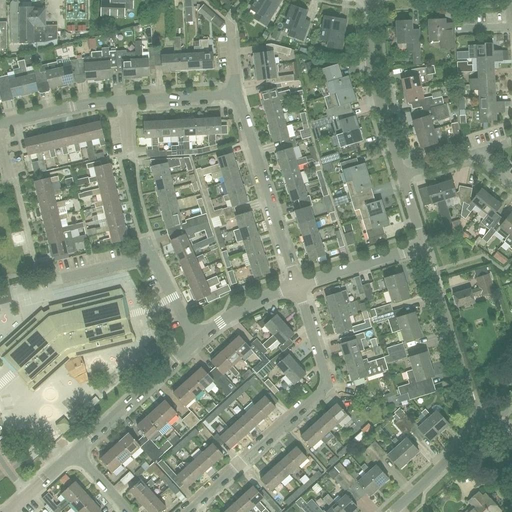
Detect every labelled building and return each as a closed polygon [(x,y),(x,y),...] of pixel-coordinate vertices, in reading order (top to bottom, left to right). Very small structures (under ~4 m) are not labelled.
[(110,0),(110,1),(102,1),(101,15),(124,16),(124,7),(132,8),(132,0),(110,0)] [(265,26),(268,20),(262,17),(273,0),(255,0),(250,9),(256,13),(253,18),(265,26)] [(228,4),(226,11),(234,13),(236,6),(228,4)] [(21,43),(37,43),(45,43),(45,42),(42,42),(42,38),(56,38),(56,39),(57,39),(57,26),(45,26),(45,9),(44,9),(43,8),(39,8),(38,9),(33,9),(33,8),(16,8),(16,5),(10,5),(11,42),(21,42),(21,43)] [(199,11),(210,21),(214,15),(203,6),(199,11)] [(302,41),(307,28),(300,26),(306,12),(291,6),(283,28),(291,30),(288,36),(302,41)] [(185,22),(193,22),(192,7),(185,7),(185,22)] [(341,49),(346,20),(324,17),(321,40),(328,41),(327,47),(341,49)] [(444,26),(444,19),(429,20),(430,40),(440,40),(440,46),(452,46),(451,25),(444,26)] [(420,51),(419,36),(412,36),(411,21),(396,22),(397,43),(406,43),(407,51),(420,51)] [(173,43),(174,55),(175,71),(188,70),(187,54),(180,54),(179,37),(173,38),(173,43)] [(199,47),(201,69),(214,68),(213,52),(208,53),(207,40),(199,40),(199,47)] [(134,42),(135,53),(136,77),(149,76),(149,70),(155,69),(154,47),(148,47),(148,58),(141,58),(140,41),(134,42)] [(476,46),(477,59),(485,58),(485,56),(502,56),(502,50),(493,51),(492,43),(484,43),(484,45),(476,46)] [(290,49),(276,45),(275,52),(288,55),(290,49)] [(194,47),(194,54),(187,54),(188,70),(201,69),(199,47),(194,47)] [(116,51),(117,71),(123,71),(123,78),(136,77),(135,53),(127,53),(126,50),(116,51)] [(96,52),(99,80),(112,78),(111,68),(116,67),(117,72),(117,71),(116,51),(109,51),(110,60),(102,61),(102,51),(96,52)] [(76,56),(79,75),(85,74),(86,81),(99,80),(96,52),(91,52),(92,62),(84,63),(83,59),(81,59),(81,55),(76,56)] [(255,64),(256,67),(273,65),(272,52),(254,54),(254,56),(252,58),(253,64),(255,64)] [(162,71),(175,71),(174,55),(161,56),(162,71)] [(58,68),(62,86),(75,83),(74,76),(79,75),(76,56),(71,56),(71,61),(70,61),(69,58),(62,60),(62,59),(56,61),(58,68)] [(485,58),(477,59),(478,71),(494,70),(493,61),(502,61),(502,56),(485,56),(485,58)] [(23,60),(18,61),(25,94),(38,91),(37,85),(42,84),(39,68),(33,70),(34,74),(26,76),(24,68),(25,68),(23,60)] [(25,94),(18,61),(17,61),(19,69),(14,70),(16,78),(8,80),(7,76),(2,77),(5,92),(12,91),(13,97),(25,94)] [(50,89),(62,86),(58,68),(49,70),(47,64),(38,66),(39,68),(42,84),(48,82),(50,89)] [(276,64),(273,65),(256,67),(256,70),(254,71),(255,77),(257,78),(258,80),(275,78),(274,72),(277,72),(276,64)] [(324,97),(329,95),(350,88),(346,76),(342,77),(338,64),(322,69),(324,76),(323,76),(325,84),(321,85),(319,88),(322,96),(324,97)] [(437,74),(436,66),(428,67),(428,75),(437,74)] [(404,91),(421,87),(420,84),(428,82),(425,68),(421,68),(414,70),(415,76),(401,79),(404,91)] [(494,70),(478,71),(478,78),(469,79),(469,84),(494,83),(494,70)] [(279,83),(281,83),(294,81),(300,80),(299,74),(293,75),(293,74),(278,76),(279,83)] [(487,95),(495,94),(494,83),(469,84),(470,89),(478,89),(479,97),(487,96),(487,95)] [(441,98),(432,99),(431,97),(423,98),(421,87),(404,91),(406,103),(417,101),(419,107),(430,105),(430,108),(443,104),(442,99),(441,98)] [(263,105),(279,101),(296,97),(301,96),(303,95),(302,90),(289,93),(289,92),(285,93),(284,91),(277,93),(275,88),(260,92),(263,105)] [(326,117),(336,114),(341,113),(339,106),(354,101),(350,88),(329,95),(333,108),(325,111),(326,117)] [(487,107),(504,107),(504,101),(495,102),(495,94),(487,95),(487,96),(479,97),(479,109),(487,109),(487,107)] [(266,117),(282,113),(279,101),(263,105),(266,117)] [(443,104),(430,108),(432,115),(412,121),(416,135),(433,129),(431,122),(439,120),(437,114),(445,112),(443,104)] [(480,122),(483,122),(488,122),(488,121),(496,120),(495,112),(504,112),(504,107),(487,107),(487,109),(479,109),(480,122)] [(270,130),(285,126),(282,113),(266,117),(270,130)] [(336,135),(357,128),(353,116),(339,121),(336,114),(326,117),(327,118),(309,123),(311,130),(332,124),(336,135)] [(189,136),(196,136),(195,119),(194,117),(188,118),(187,120),(182,120),(183,136),(184,150),(190,150),(189,136)] [(195,119),(196,136),(208,135),(207,118),(195,119)] [(210,151),(218,149),(217,144),(215,144),(214,134),(221,134),(220,118),(207,118),(208,135),(209,146),(210,151)] [(183,136),(182,120),(169,121),(170,137),(183,136)] [(89,133),(91,140),(98,138),(100,146),(105,145),(100,121),(86,125),(88,134),(89,133)] [(170,137),(169,121),(156,122),(157,138),(158,138),(170,137)] [(158,151),(159,151),(158,138),(157,138),(156,122),(144,122),(145,139),(151,138),(151,150),(147,150),(147,158),(159,157),(158,151)] [(95,159),(94,154),(91,140),(89,133),(88,134),(86,125),(73,127),(76,137),(77,136),(78,143),(86,141),(88,149),(86,149),(89,161),(95,159)] [(289,138),(285,126),(270,130),(273,142),(289,138)] [(62,130),(66,146),(74,144),(76,152),(80,151),(78,143),(77,136),(76,137),(73,127),(62,130)] [(444,140),(440,127),(433,129),(416,135),(420,148),(423,147),(425,155),(449,147),(446,139),(444,140)] [(357,128),(336,135),(342,154),(358,149),(356,143),(361,141),(357,128)] [(68,154),(66,146),(62,130),(50,133),(54,149),(61,147),(63,155),(68,154)] [(40,145),(41,152),(49,150),(51,158),(56,157),(54,149),(50,133),(36,136),(39,145),(40,145)] [(34,174),(46,171),(41,152),(40,145),(39,145),(36,136),(24,139),(28,155),(36,153),(39,163),(32,165),(34,174)] [(210,151),(209,146),(196,149),(197,155),(199,154),(210,151)] [(276,152),(280,165),(295,160),(291,148),(276,152)] [(203,176),(211,173),(236,166),(232,153),(217,158),(219,164),(201,169),(203,176)] [(295,160),(280,165),(284,177),(299,172),(297,166),(307,163),(305,157),(295,160)] [(154,179),(170,176),(169,169),(180,166),(179,158),(151,160),(152,167),(151,167),(154,179)] [(183,158),(187,171),(193,170),(189,158),(183,158)] [(104,179),(113,177),(110,164),(101,166),(100,161),(86,165),(87,170),(94,168),(96,177),(88,178),(90,183),(97,181),(104,180),(104,179)] [(346,183),(367,176),(363,164),(348,168),(346,162),(340,164),(346,183)] [(225,182),(240,178),(236,166),(211,173),(213,180),(223,177),(225,182)] [(299,172),(284,177),(288,189),(303,184),(299,172)] [(157,192),(173,188),(170,176),(154,179),(157,192)] [(352,202),(358,200),(356,194),(371,189),(367,176),(346,183),(352,202)] [(46,193),(53,191),(51,184),(59,182),(58,177),(34,182),(38,196),(47,194),(46,193)] [(100,194),(116,190),(113,177),(104,179),(104,180),(97,181),(99,188),(91,190),(93,195),(100,194)] [(228,195),(244,190),(240,178),(225,182),(228,195)] [(462,202),(465,187),(458,186),(457,192),(455,192),(451,180),(439,184),(444,200),(451,198),(454,205),(462,202)] [(306,196),(303,184),(288,189),(291,201),(306,196)] [(443,200),(444,200),(439,184),(426,188),(429,196),(420,199),(423,207),(436,202),(445,231),(453,229),(443,200)] [(481,210),(491,197),(481,189),(473,199),(471,197),(472,188),(465,187),(462,202),(469,205),(465,210),(469,213),(475,205),(481,210)] [(160,204),(176,200),(173,188),(157,192),(160,204)] [(49,205),(56,203),(54,196),(62,194),(61,189),(53,191),(46,193),(47,194),(38,196),(41,209),(49,207),(49,205)] [(109,203),(119,201),(116,190),(100,194),(102,201),(94,203),(96,208),(103,206),(110,204),(109,203)] [(244,190),(228,195),(232,207),(248,202),(244,190)] [(501,205),(491,197),(481,210),(478,214),(483,219),(481,222),(490,230),(491,228),(496,222),(491,218),(501,205)] [(76,211),(81,210),(79,201),(78,202),(77,198),(72,199),(76,211)] [(362,220),(384,213),(380,200),(365,205),(363,199),(358,200),(352,202),(355,211),(359,209),(362,220)] [(163,216),(179,212),(176,200),(160,204),(163,216)] [(214,211),(211,200),(206,201),(211,219),(224,215),(222,209),(214,211)] [(113,216),(122,214),(119,201),(109,203),(110,204),(103,206),(105,213),(93,216),(94,221),(99,220),(107,218),(113,217),(113,216)] [(64,202),(56,203),(49,205),(49,207),(41,209),(43,221),(52,218),(52,217),(59,215),(57,208),(65,206),(64,202)] [(183,230),(209,221),(204,206),(199,208),(201,215),(190,219),(190,220),(186,222),(186,223),(182,225),(183,230)] [(294,211),(298,223),(313,219),(309,206),(294,211)] [(327,211),(325,206),(316,208),(317,214),(327,211)] [(182,225),(179,212),(163,216),(166,229),(182,225)] [(239,229),(254,224),(250,212),(235,216),(239,229)] [(52,218),(43,221),(46,233),(55,231),(55,230),(62,228),(60,220),(68,219),(67,213),(59,215),(52,217),(52,218)] [(388,225),(384,213),(362,220),(370,244),(386,239),(385,233),(374,236),(373,229),(388,225)] [(504,231),(501,236),(505,240),(511,231),(511,213),(500,227),(504,231)] [(97,234),(102,233),(110,231),(116,229),(116,228),(125,226),(122,214),(113,216),(113,217),(107,218),(108,225),(100,227),(100,225),(95,227),(97,234)] [(313,219),(298,223),(302,235),(317,230),(313,219)] [(184,249),(191,246),(188,239),(195,236),(194,234),(199,231),(204,230),(211,228),(209,221),(183,230),(185,235),(171,241),(176,254),(185,250),(184,249)] [(462,221),(454,222),(455,229),(463,228),(462,221)] [(55,231),(46,233),(49,246),(58,243),(58,242),(71,239),(70,232),(84,228),(83,223),(62,228),(55,230),(55,231)] [(243,241),(258,236),(254,224),(239,229),(243,241)] [(116,229),(110,231),(111,238),(98,241),(100,246),(128,239),(125,226),(116,228),(116,229)] [(216,236),(227,233),(226,229),(220,231),(219,227),(214,228),(216,236)] [(211,228),(204,230),(207,239),(213,236),(211,228)] [(491,228),(490,230),(482,239),(483,239),(487,243),(496,232),(491,228)] [(306,247),(321,243),(317,230),(302,235),(306,247)] [(503,243),(509,247),(511,249),(511,231),(505,240),(503,243)] [(347,246),(355,244),(352,232),(344,235),(347,246)] [(223,238),(228,236),(227,233),(216,236),(219,244),(224,242),(223,238)] [(58,243),(49,246),(52,257),(68,254),(66,245),(77,243),(87,241),(86,235),(71,239),(58,242),(58,243)] [(215,242),(213,236),(207,239),(206,239),(208,245),(215,242)] [(247,253),(262,248),(258,236),(243,241),(247,253)] [(189,260),(196,258),(193,251),(200,248),(198,243),(191,246),(184,249),(185,250),(176,254),(181,265),(190,262),(189,260)] [(310,260),(325,255),(321,243),(306,247),(310,260)] [(247,253),(250,265),(266,260),(262,248),(247,253)] [(501,252),(495,255),(500,265),(505,262),(501,252)] [(194,272),(201,270),(198,262),(205,259),(203,255),(196,258),(189,260),(190,262),(181,265),(186,277),(195,273),(194,272)] [(266,260),(250,265),(254,278),(270,273),(266,260)] [(199,284),(206,281),(203,274),(210,271),(208,267),(201,270),(194,272),(195,273),(186,277),(191,289),(200,285),(199,284)] [(237,283),(234,275),(233,271),(228,272),(232,285),(237,283)] [(389,291),(406,285),(402,273),(385,278),(389,291)] [(489,274),(487,274),(476,278),(479,288),(470,290),(470,288),(454,294),(458,307),(464,305),(464,306),(474,303),(472,296),(481,294),(481,295),(494,291),(489,274)] [(211,294),(209,288),(220,283),(217,276),(206,281),(199,284),(200,285),(191,289),(189,290),(192,296),(194,295),(196,300),(211,294)] [(42,281),(27,285),(29,293),(44,289),(42,281)] [(365,298),(372,296),(369,283),(361,286),(364,293),(365,298)] [(219,296),(231,291),(228,285),(216,290),(219,296)] [(409,297),(406,285),(389,291),(392,303),(409,297)] [(129,321),(130,315),(127,308),(124,297),(125,295),(120,289),(65,302),(49,306),(50,309),(44,313),(41,310),(28,322),(0,347),(0,357),(2,358),(9,367),(13,373),(19,376),(27,386),(30,390),(33,393),(65,364),(68,372),(69,376),(75,379),(80,385),(88,380),(84,364),(80,356),(135,343),(135,338),(133,334),(129,321)] [(330,309),(345,304),(349,303),(346,291),(326,297),(330,309)] [(330,309),(333,321),(348,316),(345,304),(330,309)] [(373,317),(392,311),(390,304),(371,310),(373,317)] [(392,311),(373,317),(375,324),(395,319),(392,311)] [(397,318),(399,325),(390,328),(392,333),(418,325),(414,313),(397,318)] [(273,335),(285,324),(277,315),(265,326),(273,335)] [(348,316),(333,321),(337,334),(352,329),(348,316)] [(372,322),(360,325),(362,331),(374,329),(372,322)] [(261,352),(264,354),(267,351),(266,350),(278,340),(282,345),(294,334),(285,324),(273,335),(262,345),(259,348),(261,352)] [(418,325),(392,333),(401,330),(404,342),(422,337),(418,325)] [(340,344),(344,356),(359,352),(356,341),(365,338),(363,333),(346,338),(347,342),(340,344)] [(230,344),(242,358),(251,350),(259,359),(261,361),(265,365),(270,361),(264,354),(261,352),(259,348),(253,342),(249,346),(239,336),(237,335),(233,338),(234,341),(230,344)] [(253,342),(259,348),(262,345),(257,339),(253,342)] [(221,353),(233,366),(242,358),(230,344),(227,344),(224,347),(224,349),(221,353)] [(387,348),(389,355),(404,351),(402,344),(387,348)] [(404,351),(389,355),(391,362),(406,358),(404,351)] [(223,375),(229,370),(235,377),(238,374),(232,366),(233,366),(221,353),(218,352),(215,355),(215,357),(211,361),(223,375)] [(348,368),(368,362),(367,358),(362,359),(359,352),(344,356),(348,368)] [(413,370),(430,364),(426,352),(409,358),(413,370)] [(285,375),(297,365),(289,355),(277,366),(285,375)] [(368,362),(348,368),(352,381),(367,376),(365,370),(381,365),(383,372),(388,370),(384,358),(368,362)] [(252,370),(256,374),(265,365),(261,361),(252,370)] [(414,382),(434,376),(430,364),(413,370),(415,377),(408,379),(409,384),(398,387),(400,395),(407,392),(416,390),(414,382)] [(294,385),(306,374),(297,365),(285,375),(294,385)] [(214,381),(207,373),(201,367),(192,376),(204,390),(214,381)] [(249,370),(242,376),(245,380),(252,373),(249,370)] [(183,384),(195,398),(204,390),(192,376),(183,384)] [(241,388),(245,392),(252,386),(258,380),(254,376),(248,382),(248,381),(241,388)] [(223,383),(232,392),(236,388),(228,378),(223,383)] [(270,389),(274,385),(268,378),(264,382),(270,389)] [(227,396),(232,392),(223,383),(218,387),(227,396)] [(195,398),(183,384),(173,393),(186,407),(195,398)] [(275,394),(279,391),(274,385),(270,389),(275,394)] [(306,396),(310,393),(303,385),(299,389),(306,396)] [(232,396),(236,400),(245,392),(241,388),(232,396)] [(416,390),(407,392),(409,399),(425,394),(423,388),(416,390)] [(362,399),(365,391),(358,389),(356,397),(362,399)] [(407,392),(400,395),(397,396),(399,404),(410,401),(409,399),(407,392)] [(94,406),(100,401),(95,396),(90,402),(94,406)] [(236,400),(232,396),(223,404),(227,408),(236,400)] [(265,396),(256,404),(267,416),(276,408),(265,396)] [(156,409),(168,423),(177,414),(165,400),(156,409)] [(213,403),(206,409),(209,413),(216,406),(213,403)] [(227,408),(223,404),(214,412),(218,416),(227,408)] [(267,416),(256,404),(247,412),(258,424),(267,416)] [(351,419),(347,415),(337,404),(328,412),(338,423),(338,424),(342,428),(351,419)] [(146,417),(159,431),(164,436),(173,428),(168,423),(156,409),(146,417)] [(437,411),(431,416),(425,409),(421,413),(427,419),(439,433),(449,424),(437,411)] [(416,427),(413,424),(401,410),(395,415),(400,419),(411,431),(416,427)] [(192,411),(187,416),(195,425),(200,421),(192,411)] [(238,420),(249,432),(258,424),(247,412),(238,420)] [(329,432),(338,424),(338,423),(328,412),(319,420),(329,432)] [(209,424),(216,418),(212,413),(205,420),(209,424)] [(195,425),(187,416),(182,420),(190,429),(195,425)] [(149,440),(159,431),(146,417),(137,426),(149,440)] [(72,426),(64,418),(56,425),(63,434),(72,426)] [(411,431),(400,419),(394,424),(405,436),(411,431)] [(439,433),(427,419),(422,424),(418,420),(413,424),(416,427),(417,428),(418,428),(430,441),(439,433)] [(229,428),(240,440),(249,432),(238,420),(229,428)] [(334,436),(329,432),(319,420),(310,428),(321,440),(325,444),(334,436)] [(358,425),(350,426),(352,434),(359,432),(358,425)] [(360,430),(362,431),(365,435),(369,432),(364,426),(360,430)] [(209,441),(213,437),(205,428),(201,432),(209,441)] [(231,449),(240,440),(229,428),(220,437),(231,449)] [(311,448),(321,440),(310,428),(301,436),(311,448)] [(192,439),(199,433),(195,429),(188,435),(192,439)] [(362,438),(365,435),(362,431),(353,440),(356,443),(362,438)] [(141,447),(137,442),(129,433),(119,442),(131,456),(141,447)] [(169,442),(172,446),(180,439),(176,435),(169,442)] [(179,443),(183,448),(190,441),(187,437),(179,443)] [(336,451),(343,445),(335,437),(328,443),(336,451)] [(397,447),(409,460),(419,452),(406,438),(397,447)] [(150,449),(158,458),(163,454),(172,446),(169,442),(167,440),(158,448),(155,445),(150,449)] [(356,444),(353,440),(346,446),(349,450),(356,444)] [(131,456),(119,442),(110,451),(122,464),(131,456)] [(370,446),(381,458),(386,454),(374,442),(370,446)] [(183,448),(179,443),(170,452),(174,456),(183,448)] [(203,452),(214,464),(223,455),(213,443),(203,452)] [(381,458),(370,446),(364,452),(375,464),(381,458)] [(287,455),(298,467),(307,459),(297,447),(287,455)] [(335,456),(339,460),(348,452),(344,447),(335,456)] [(400,469),(409,460),(397,447),(388,455),(400,469)] [(154,462),(158,458),(150,449),(146,453),(154,462)] [(122,464),(110,451),(101,459),(113,472),(122,464)] [(205,472),(214,464),(203,452),(194,460),(205,472)] [(287,455),(278,463),(289,475),(298,467),(287,455)] [(326,471),(332,466),(339,460),(335,456),(323,467),(326,471)] [(171,478),(175,475),(175,474),(162,460),(157,464),(171,478)] [(205,472),(194,460),(186,468),(196,480),(205,472)] [(153,470),(161,479),(165,475),(154,463),(145,471),(148,474),(153,470)] [(196,480),(186,468),(181,463),(178,466),(182,471),(176,476),(187,488),(196,480)] [(289,475),(278,463),(270,471),(280,483),(289,475)] [(361,467),(367,474),(379,487),(388,479),(376,466),(371,471),(364,464),(361,467)] [(145,471),(142,467),(135,473),(138,477),(145,471)] [(339,474),(350,486),(356,481),(344,469),(339,474)] [(280,483),(270,471),(260,479),(271,491),(280,483)] [(318,471),(309,479),(313,483),(322,475),(318,471)] [(367,474),(361,479),(354,471),(351,475),(358,483),(370,496),(379,487),(367,474)] [(125,485),(134,477),(130,472),(120,480),(125,485)] [(350,486),(339,474),(333,479),(344,491),(350,486)] [(165,475),(161,479),(167,486),(171,482),(165,475)] [(300,487),(304,491),(313,483),(309,479),(300,487)] [(138,500),(150,489),(149,489),(155,484),(151,480),(146,484),(141,480),(129,491),(138,500)] [(502,480),(484,483),(486,492),(503,489),(502,480)] [(84,491),(76,481),(60,495),(64,499),(65,498),(70,503),(84,491)] [(318,483),(313,489),(319,495),(324,489),(318,483)] [(176,495),(179,491),(173,484),(169,488),(176,495)] [(253,486),(244,494),(255,506),(260,511),(262,511),(266,509),(259,502),(264,498),(253,486)] [(304,491),(300,487),(293,494),(297,498),(304,491)] [(146,509),(158,498),(150,489),(138,500),(146,509)] [(84,491),(70,503),(78,511),(79,511),(93,500),(84,491)] [(179,491),(176,495),(183,502),(186,499),(179,491)] [(498,511),(500,510),(486,495),(483,498),(479,493),(470,502),(475,507),(468,511),(498,511)] [(235,502),(243,511),(248,511),(255,506),(244,494),(235,502)] [(327,511),(343,511),(333,500),(328,494),(323,499),(331,508),(327,511)] [(288,506),(295,499),(292,495),(284,502),(288,506)] [(333,500),(343,511),(355,511),(356,511),(355,509),(357,508),(346,495),(342,499),(339,496),(337,496),(333,500)] [(158,498),(146,509),(148,511),(160,511),(166,507),(158,498)] [(271,498),(267,502),(276,511),(280,511),(282,510),(271,498)] [(312,499),(306,504),(313,511),(322,511),(323,511),(312,499)] [(99,504),(96,504),(93,500),(79,511),(98,511),(101,510),(101,509),(102,507),(99,504)] [(53,511),(61,511),(62,511),(53,502),(48,506),(53,511)] [(226,510),(227,511),(243,511),(235,502),(226,510)]
